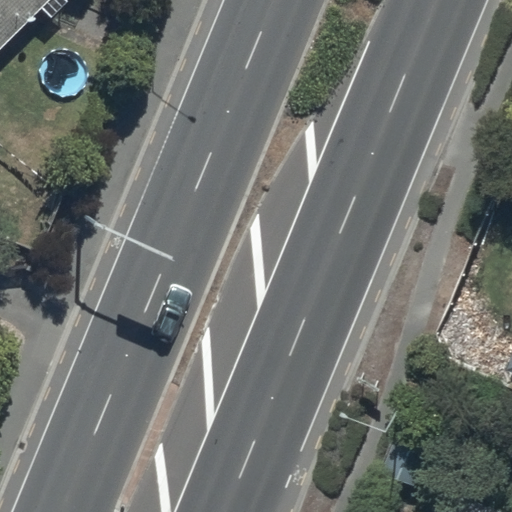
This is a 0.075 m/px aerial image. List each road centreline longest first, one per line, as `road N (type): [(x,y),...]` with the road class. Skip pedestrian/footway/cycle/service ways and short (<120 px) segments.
road 1 (trunk): [(438,0),(227,511)]
road 2 (trunk): [(60,511),(270,0)]
